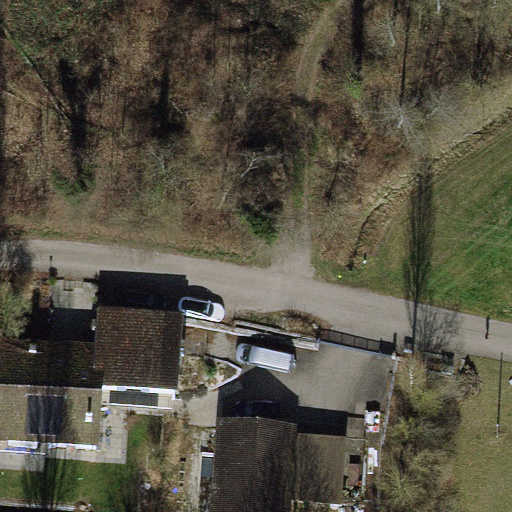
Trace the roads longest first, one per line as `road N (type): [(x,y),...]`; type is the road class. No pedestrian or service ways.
road 1 (unclassified): [(0,260),(141,265),(511,338)]
road 2 (track): [(357,0),(323,32),(304,73),(298,124),(306,292)]
